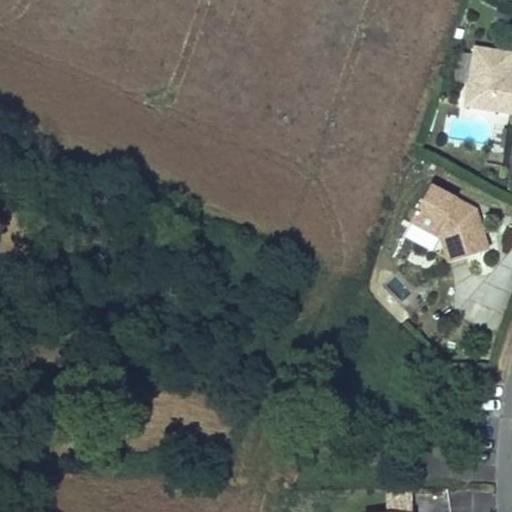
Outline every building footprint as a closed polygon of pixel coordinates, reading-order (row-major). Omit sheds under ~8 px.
[(507,64),(490,62),(492,49),(471,45),(463,94),(493,99),(491,110),(511,113),(511,77),(505,78),(506,73),(507,64)] [(492,49),(490,62),(507,64),(509,52),(492,49)] [(460,104),(491,110),(493,99),(463,94),(460,104)] [(462,207),(455,203),(458,199),(432,185),(412,222),(441,239),(442,244),(446,261),(486,252),(476,208),(464,202),(462,207)] [(455,203),(462,207),(464,202),(458,199),(455,203)] [(438,253),(442,244),(441,239),(412,222),(405,236),(438,253)]
